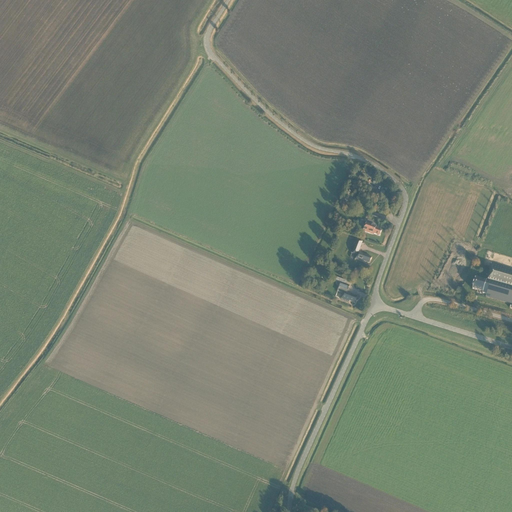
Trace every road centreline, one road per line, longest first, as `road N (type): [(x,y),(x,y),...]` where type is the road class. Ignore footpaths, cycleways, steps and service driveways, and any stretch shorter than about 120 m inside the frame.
road 1 (unclassified): [(371,303),(405,202),(402,185),(353,150),(312,142),(280,122),(209,53),(209,33),(230,0)]
road 2 (tertiary): [(288,511),(296,475),(371,303)]
